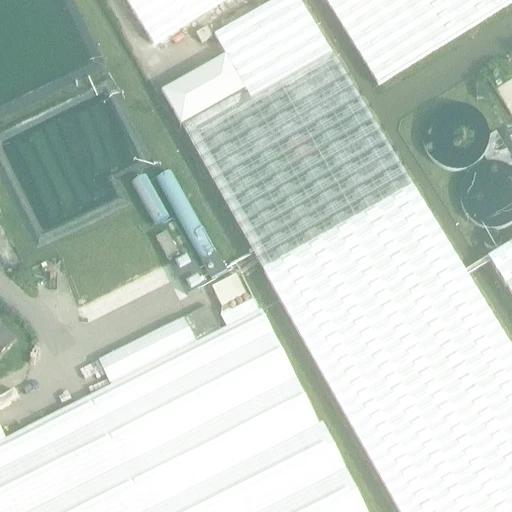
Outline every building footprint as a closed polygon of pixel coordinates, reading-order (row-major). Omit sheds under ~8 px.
[(511,0),(124,0),(147,36),(153,46),(225,0),(323,0),(378,88),(510,5),(511,3),(511,0)] [(246,93),(182,130),(398,511),(511,511),(511,350),(424,207),(298,0),(279,0),(214,37),(226,58),(246,93)] [(211,37),(206,28),(195,34),(200,43),(211,37)] [(226,58),(162,95),(182,130),(246,93),(226,58)] [(511,148),(511,245),(488,261),(505,288),(511,282),(511,141),(509,143),(511,148)] [(157,239),(168,260),(179,255),(167,233),(157,239)] [(190,257),(171,268),(188,297),(207,287),(190,257)] [(217,257),(202,266),(211,284),(227,275),(217,257)] [(222,309),(246,296),(236,277),(212,290),(222,309)] [(5,442),(0,444),(0,511),(366,511),(322,425),(319,426),(262,311),(258,313),(252,302),(221,319),(227,330),(221,333),(111,389),(5,442)] [(208,307),(98,362),(111,389),(221,333),(208,307)] [(0,357),(16,340),(0,326),(0,357)]
